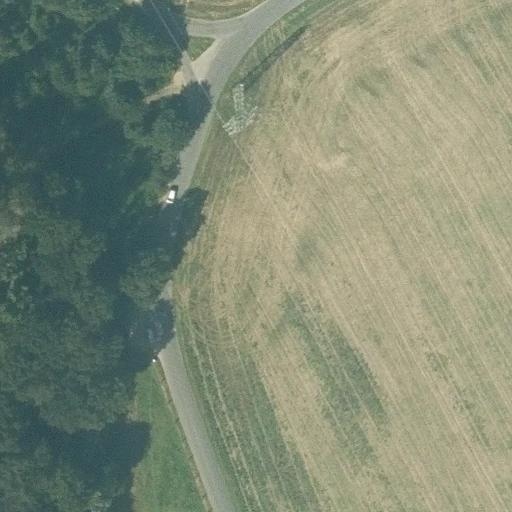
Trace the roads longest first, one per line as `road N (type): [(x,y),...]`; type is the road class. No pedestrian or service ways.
road 1 (unclassified): [(197,126),(156,280),(178,386),(224,511)]
road 2 (track): [(156,280),(74,511)]
road 3 (track): [(68,140),(0,349)]
road 4 (track): [(186,80),(68,140)]
